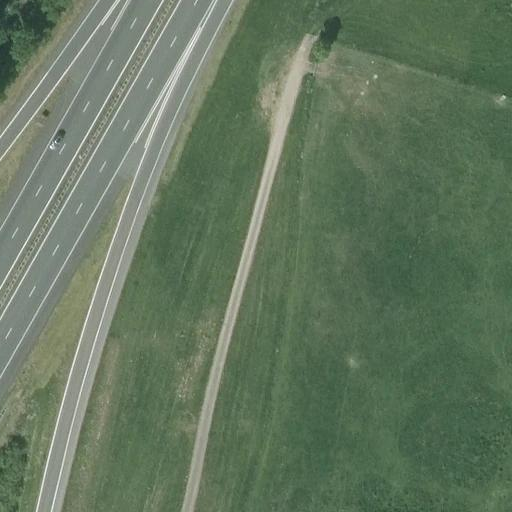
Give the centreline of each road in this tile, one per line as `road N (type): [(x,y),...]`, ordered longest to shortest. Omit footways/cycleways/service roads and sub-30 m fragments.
road 1 (motorway): [(53,511),(212,0)]
road 2 (unclassified): [(188,511),(277,139),(288,50)]
road 3 (motorway): [(0,354),(201,0)]
road 4 (motorway): [(146,0),(0,258)]
road 5 (motorway): [(121,0),(0,145)]
